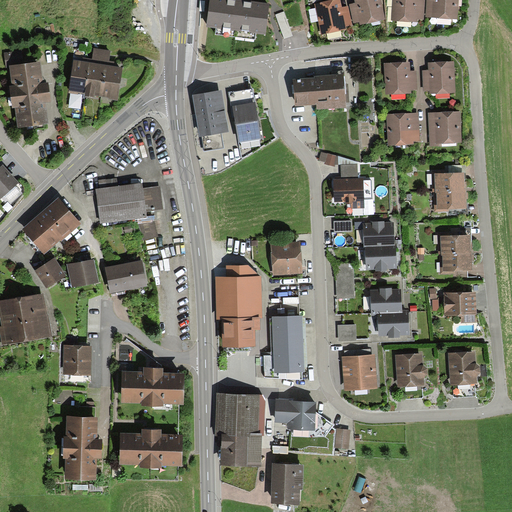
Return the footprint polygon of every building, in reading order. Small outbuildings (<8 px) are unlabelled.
[(231,0),(210,0),(207,28),(213,29),(212,37),(259,43),(260,36),(266,37),(271,5),(248,2),(231,0)] [(340,0),(329,2),(315,5),(322,36),(346,31),(346,27),(353,26),(349,7),(342,8),(340,0)] [(355,0),(356,4),(350,5),(354,24),(360,22),(361,26),(385,21),(380,0),(355,0)] [(393,0),(392,23),(417,24),(417,20),(424,20),(424,0),(393,0)] [(426,0),(426,17),(457,19),(458,0),(426,0)] [(285,12),(277,15),(281,27),(289,24),(285,12)] [(93,48),(90,65),(85,96),(85,99),(94,100),(94,97),(103,98),(108,66),(111,51),(93,48)] [(19,53),(4,54),(6,69),(10,69),(21,67),(19,53)] [(429,91),(455,91),(454,59),(428,60),(428,68),(423,68),(424,89),(429,89),(429,91)] [(409,60),(384,61),(385,91),(411,90),(411,87),(417,87),(416,69),(409,70),(409,60)] [(69,93),(85,96),(90,65),(74,62),(69,93)] [(21,67),(10,69),(12,87),(10,87),(13,111),(15,111),(17,129),(48,126),(45,106),(49,105),(47,84),(42,85),(40,65),(21,67)] [(123,69),(108,66),(103,98),(118,101),(123,69)] [(344,70),(293,75),(295,89),(296,101),(317,99),(317,106),(347,103),(344,70)] [(251,89),(230,92),(239,143),(260,140),(251,89)] [(222,90),(193,96),(200,135),(203,134),(206,150),(224,147),(221,132),(229,130),(222,90)] [(460,109),(429,111),(430,144),(440,144),(440,141),(461,140),(460,109)] [(419,111),(386,111),(387,143),(414,142),(414,141),(420,140),(419,111)] [(324,162),(335,165),(337,155),(327,152),(324,162)] [(342,176),(334,176),(334,200),(352,199),(352,207),(365,207),(365,197),(372,197),(371,178),(364,178),(363,175),(358,175),(358,162),(341,163),(342,176)] [(18,183),(3,165),(0,167),(0,199),(3,197),(9,205),(23,193),(16,185),(18,183)] [(464,169),(432,169),(432,190),(434,190),(434,211),(450,210),(450,205),(467,205),(466,186),(465,186),(464,169)] [(95,185),(100,221),(147,215),(146,210),(163,208),(160,184),(142,186),(141,180),(118,183),(117,177),(98,179),(99,184),(95,185)] [(80,223),(59,198),(23,229),(45,254),(80,223)] [(155,219),(138,222),(143,239),(159,235),(155,219)] [(334,220),(334,231),(352,230),(352,219),(334,220)] [(364,222),(365,244),(395,243),(394,221),(384,221),(384,219),(373,219),(373,222),(364,222)] [(438,252),(439,251),(453,251),(452,247),(471,246),(470,230),(437,232),(438,252)] [(300,239),(270,241),(272,273),(303,271),(300,239)] [(387,266),(396,266),(395,243),(365,244),(366,267),(376,267),(376,268),(387,268),(387,266)] [(472,246),(471,246),(452,247),(453,251),(439,251),(440,273),(454,272),(454,266),(473,266),(472,246)] [(54,255),(35,267),(47,286),(66,273),(54,255)] [(93,255),(67,262),(72,284),(99,278),(93,255)] [(141,257),(105,264),(111,289),(146,282),(141,257)] [(216,316),(222,316),(222,314),(261,313),(262,313),(261,273),(256,273),(256,261),(226,262),(226,273),(215,273),(216,316)] [(353,261),(336,262),(337,297),(355,296),(353,261)] [(371,289),(372,314),(378,314),(377,310),(402,309),(402,306),(401,287),(392,288),(392,286),(380,286),(380,288),(371,289)] [(0,324),(0,331),(2,342),(53,333),(49,311),(48,312),(44,289),(0,296),(0,315),(1,325),(0,324)] [(475,290),(444,291),(444,312),(456,312),(459,314),(462,314),(462,320),(474,320),(474,310),(475,310),(475,290)] [(377,310),(378,314),(378,334),(388,333),(388,335),(401,334),(401,332),(409,332),(408,306),(402,306),(402,309),(377,310)] [(303,311),(272,313),(273,353),(264,354),(264,375),(302,376),(302,367),(305,367),(303,311)] [(261,325),(261,313),(222,314),(222,316),(222,343),(257,342),(256,325),(261,325)] [(355,323),(338,323),(339,339),(356,338),(355,323)] [(91,343),(64,343),(64,371),(91,371),(91,343)] [(476,349),(447,350),(449,382),(477,380),(477,372),(481,367),(481,362),(476,359),(476,349)] [(423,351),(394,352),(396,384),(424,383),(424,375),(428,370),(428,364),(423,361),(423,351)] [(374,353),(342,355),(344,386),(376,384),(374,353)] [(143,368),(122,367),(122,399),(143,399),(143,401),(163,401),(164,399),(183,400),(184,369),(164,368),(164,362),(144,362),(143,368)] [(222,433),(221,461),(261,463),(262,432),(264,432),(266,398),(263,393),(218,390),(216,432),(222,433)] [(316,398),(276,396),(275,420),(288,420),(287,426),(315,427),(316,398)] [(97,412),(68,412),(67,432),(64,432),(64,453),(67,453),(66,473),(96,473),(96,451),(101,451),(101,431),(97,431),(97,412)] [(142,429),(121,429),(120,460),(141,461),(141,462),(162,463),(162,461),(182,461),(182,430),(162,430),(162,424),(142,423),(142,429)] [(351,428),(336,427),(334,447),(349,449),(351,428)] [(304,460),(272,459),(271,499),(300,500),(301,485),(303,486),(304,460)]
